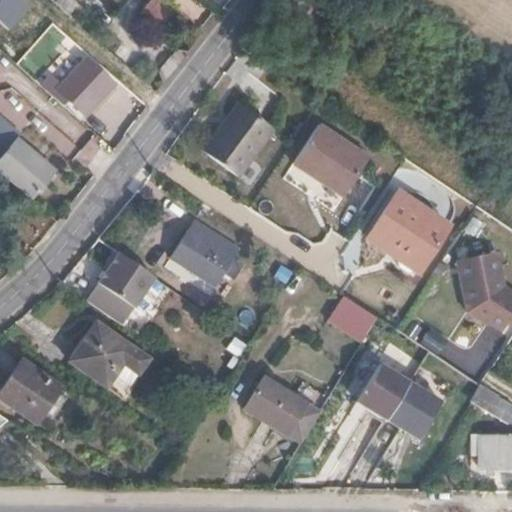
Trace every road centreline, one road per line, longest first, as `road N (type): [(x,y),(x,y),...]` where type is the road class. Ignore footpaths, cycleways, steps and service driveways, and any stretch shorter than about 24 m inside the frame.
road 1 (residential): [(0,307),(66,248),(258,0)]
road 2 (unknown): [(146,145),(332,273)]
